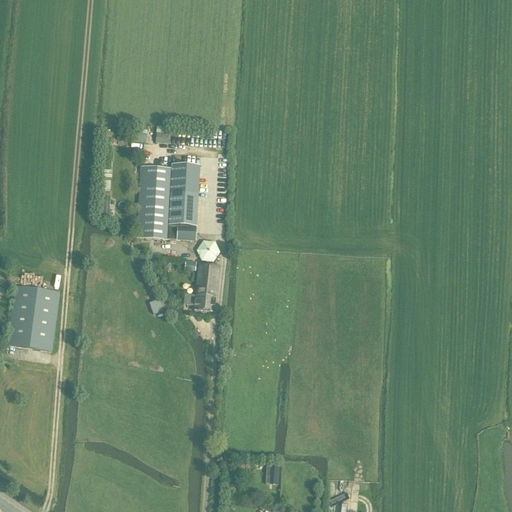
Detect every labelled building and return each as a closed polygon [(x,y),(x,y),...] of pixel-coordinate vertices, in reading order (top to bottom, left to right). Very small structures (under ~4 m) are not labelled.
[(167,145),(169,129),(157,128),(155,144),(167,145)] [(140,168),(136,239),(196,243),(200,167),(171,165),(171,170),(140,168)] [(104,171),(103,179),(111,179),(112,172),(104,171)] [(109,219),(110,199),(103,199),(101,218),(109,219)] [(213,264),(219,254),(214,243),(203,242),(196,252),(201,263),(213,264)] [(195,272),(196,264),(186,263),(185,271),(195,272)] [(214,314),(219,269),(199,266),(196,297),(184,296),(183,306),(195,307),(195,312),(214,314)] [(51,354),(51,353),(59,294),(15,288),(7,348),(51,354)] [(153,303),(149,304),(153,316),(163,312),(159,301),(155,302),(153,303)] [(269,467),(268,485),(278,486),(279,467),(269,467)]
